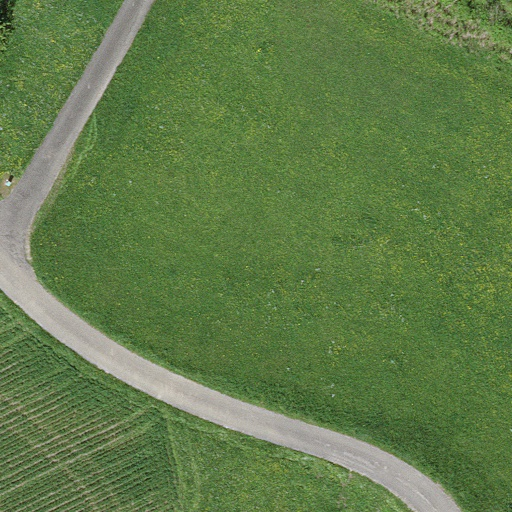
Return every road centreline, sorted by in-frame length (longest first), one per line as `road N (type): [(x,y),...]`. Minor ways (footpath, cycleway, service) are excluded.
road 1 (track): [(0,262),(72,335),(177,389),(384,471),(433,511)]
road 2 (track): [(142,0),(0,258)]
